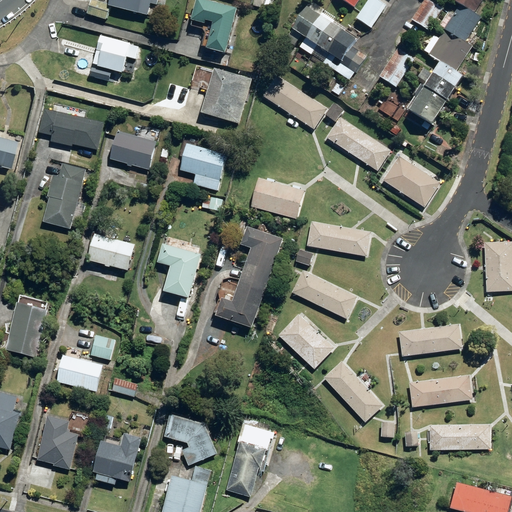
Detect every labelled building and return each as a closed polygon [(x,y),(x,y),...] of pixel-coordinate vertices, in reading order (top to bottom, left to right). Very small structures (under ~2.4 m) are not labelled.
[(89,14),(107,20),(111,6),(94,0),(89,14)] [(153,3),(158,5),(159,0),(111,0),(110,6),(149,16),(153,3)] [(209,48),(227,53),(239,9),(205,0),(198,0),(193,20),(207,24),(208,20),(216,22),(209,48)] [(273,0),(253,0),(253,6),(272,10),(273,0)] [(373,28),(387,7),(377,0),(370,0),(358,19),(373,28)] [(430,31),(444,10),(429,0),(426,0),(413,20),(430,31)] [(456,0),(462,4),(477,12),(484,0),(456,0)] [(468,43),(484,17),(462,4),(447,30),(468,43)] [(311,7),(297,29),(331,52),(324,63),(351,81),(356,73),(357,73),(368,57),(354,47),(359,39),(311,7)] [(473,46),(468,43),(447,30),(431,54),(442,62),(458,71),(473,46)] [(111,82),(115,70),(132,75),(140,48),(102,38),(98,53),(79,48),(74,64),(95,70),(93,77),(111,82)] [(381,77),(398,88),(417,60),(399,49),(381,77)] [(451,98),(465,75),(458,71),(442,62),(429,84),(428,84),(450,98),(451,98)] [(204,113),(241,124),(254,80),(217,69),(204,113)] [(265,96),(316,130),(329,110),(279,76),(265,96)] [(435,123),(451,98),(450,98),(428,84),(412,109),(435,123)] [(327,115),(337,122),(346,110),(336,103),(327,115)] [(74,144),(99,151),(106,123),(46,109),(40,133),(54,136),(53,141),(74,147),(74,144)] [(329,138),(380,172),(393,151),(342,118),(329,138)] [(113,160),(151,170),(159,142),(121,132),(113,160)] [(0,167),(10,170),(17,143),(0,138),(0,167)] [(183,171),(221,182),(228,155),(190,145),(183,171)] [(386,181),(426,207),(442,183),(402,157),(386,181)] [(45,222),(72,229),(87,170),(64,164),(61,176),(55,175),(49,197),(52,197),(45,222)] [(253,207),(299,220),(307,192),(261,179),(253,207)] [(207,194),(203,206),(222,211),(226,200),(207,194)] [(309,247),(368,258),(373,233),(313,222),(309,247)] [(253,248),(244,276),(269,284),(284,239),(248,227),(242,244),(253,248)] [(113,267),(130,271),(137,245),(98,235),(91,261),(109,265),(108,267),(112,268),(113,267)] [(511,242),(487,243),(489,293),(511,292),(511,242)] [(166,292),(191,298),(203,255),(165,246),(161,263),(173,266),(166,292)] [(298,263),(311,267),(315,254),(301,250),(298,263)] [(295,293),(349,319),(359,298),(305,272),(295,293)] [(254,329),(269,284),(244,276),(235,301),(225,298),(219,317),(254,329)] [(7,350),(37,358),(50,311),(20,303),(7,350)] [(280,336),(316,370),(336,349),(300,314),(280,336)] [(402,332),(405,357),(464,349),(461,325),(402,332)] [(92,356),(111,360),(116,340),(97,336),(92,356)] [(80,388),(98,392),(105,365),(65,356),(58,382),(76,387),(75,388),(80,389),(80,388)] [(326,378),(367,423),(384,407),(343,362),(326,378)] [(411,384),(414,408),(474,400),(471,376),(411,384)] [(114,391),(135,398),(139,385),(118,379),(114,391)] [(0,447),(12,451),(22,415),(0,408),(0,447)] [(100,432),(111,434),(115,418),(104,415),(100,432)] [(184,452),(191,466),(219,454),(207,425),(173,415),(167,437),(189,443),(191,449),(184,452)] [(54,466),(71,471),(80,436),(69,433),(72,423),(50,417),(38,461),(54,465),(54,466)] [(383,437),(395,438),(396,424),(384,424),(383,437)] [(246,425),(241,441),(272,451),(278,434),(246,425)] [(432,426),(432,451),(492,451),(492,426),(432,426)] [(407,432),(408,447),(420,447),(420,432),(407,432)] [(104,443),(95,473),(132,483),(145,440),(127,435),(124,448),(104,443)] [(263,470),(269,450),(242,443),(228,491),(253,499),(262,469),(263,470)] [(165,511),(203,511),(211,486),(175,477),(165,511)] [(468,511),(510,511),(511,505),(511,496),(459,483),(453,508),(468,511)]
